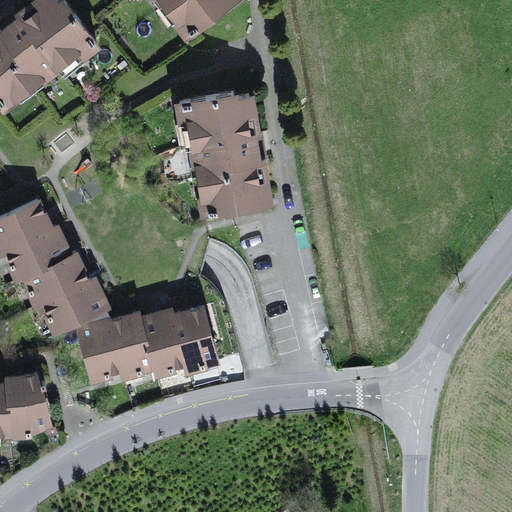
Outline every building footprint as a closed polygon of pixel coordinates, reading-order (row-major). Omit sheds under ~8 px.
[(61,0),(60,1),(58,0),(37,0),(19,14),(0,28),(0,27),(0,105),(2,104),(3,106),(18,95),(14,90),(38,72),(41,77),(58,65),(77,50),(81,55),(97,42),(64,0),(61,0)] [(177,19),(182,15),(170,0),(154,0),(172,23),(177,19)] [(188,33),(232,0),(170,0),(182,15),(177,19),(188,33)] [(0,21),(0,26),(0,28),(19,14),(16,9),(0,21)] [(58,65),(65,74),(84,60),(81,55),(77,50),(58,65)] [(18,95),(21,100),(45,82),(41,77),(38,72),(14,90),(18,95)] [(256,133),(257,133),(250,93),(235,96),(234,91),(179,101),(183,121),(189,120),(193,144),(197,164),(203,163),(208,193),(202,194),(205,212),(268,200),(260,156),(256,133)] [(181,146),(193,144),(189,120),(183,121),(177,122),(181,146)] [(260,156),(266,155),(262,132),(257,133),(256,133),(260,156)] [(202,194),(208,193),(203,163),(197,164),(191,165),(196,195),(202,194)] [(0,237),(1,237),(7,248),(51,227),(38,199),(0,216),(0,237)] [(20,263),(26,274),(70,253),(57,225),(51,227),(7,248),(13,261),(10,262),(12,267),(20,263)] [(39,289),(44,300),(89,279),(75,251),(70,253),(26,274),(31,287),(28,288),(31,292),(39,289)] [(17,278),(26,274),(20,263),(12,267),(17,278)] [(105,307),(108,306),(94,277),(89,279),(44,300),(50,313),(47,314),(49,318),(58,315),(63,327),(76,321),(105,307)] [(36,304),(44,300),(39,289),(31,292),(36,304)] [(218,358),(204,305),(173,314),(186,361),(199,358),(201,367),(206,365),(205,362),(218,358)] [(110,374),(110,370),(123,367),(110,319),(105,307),(76,321),(90,370),(103,366),(106,375),(110,374)] [(174,368),(173,365),(186,361),(173,314),(172,308),(142,317),(154,364),(167,361),(169,369),(174,368)] [(142,371),(142,368),(154,364),(142,317),(140,311),(110,319),(123,367),(135,363),(138,372),(142,371)] [(55,331),(63,327),(58,315),(49,318),(55,331)] [(189,370),(201,367),(199,358),(186,361),(189,370)] [(157,373),(169,369),(167,361),(154,364),(157,373)] [(125,376),(138,372),(135,363),(123,367),(125,376)] [(93,379),(106,375),(103,366),(90,370),(93,379)] [(41,381),(39,372),(6,377),(7,382),(11,426),(26,425),(26,434),(31,433),(31,430),(51,421),(42,385),(46,384),(45,380),(41,381)] [(0,432),(11,431),(11,426),(7,382),(0,382),(0,432)] [(12,435),(26,434),(26,425),(11,426),(11,431),(12,435)]
